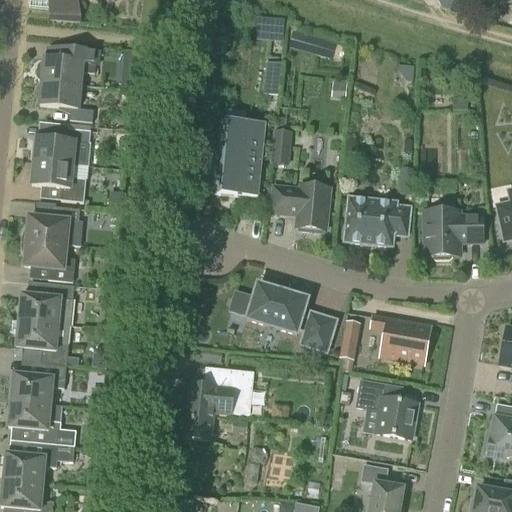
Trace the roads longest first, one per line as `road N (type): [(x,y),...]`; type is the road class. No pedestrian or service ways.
road 1 (residential): [(473,297),(365,287),(207,241)]
road 2 (residential): [(473,297),(434,511)]
road 3 (residential): [(181,48),(9,33)]
road 4 (track): [(511,40),(372,0)]
